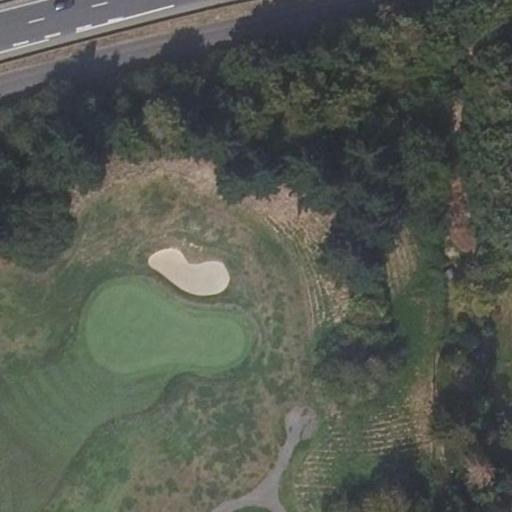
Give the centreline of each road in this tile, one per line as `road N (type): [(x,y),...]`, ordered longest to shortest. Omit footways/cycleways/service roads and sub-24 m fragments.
road 1 (tertiary): [(0,90),(385,0)]
road 2 (trunk): [(0,31),(124,0)]
